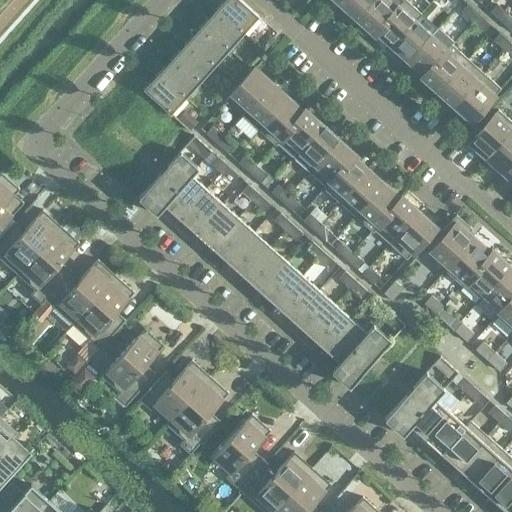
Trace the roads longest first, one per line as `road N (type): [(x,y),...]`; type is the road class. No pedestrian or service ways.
road 1 (residential): [(438,511),(42,156),(41,137),(164,0)]
road 2 (residential): [(511,225),(260,0)]
